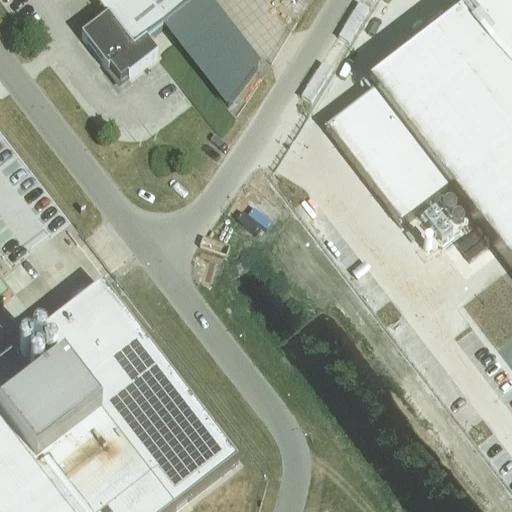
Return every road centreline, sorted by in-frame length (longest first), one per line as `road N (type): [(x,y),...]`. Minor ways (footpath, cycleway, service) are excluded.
road 1 (unclassified): [(152,263),(193,225),(341,0)]
road 2 (unclassified): [(284,511),(292,487),(286,441),(152,263)]
road 3 (unclassified): [(152,263),(0,67)]
